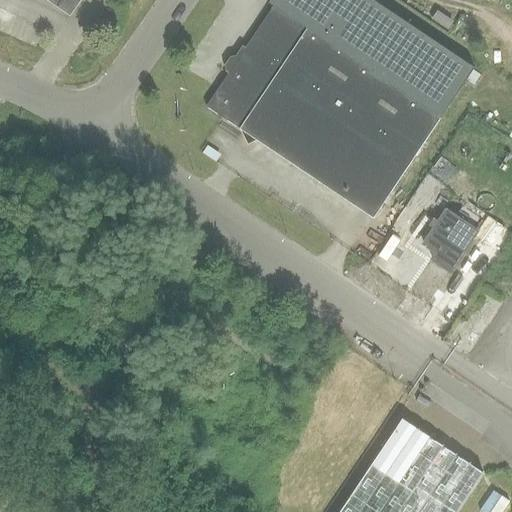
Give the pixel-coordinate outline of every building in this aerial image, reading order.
[(43,0),(70,18),(82,0),(43,0)] [(449,105),(474,68),(372,0),(274,0),(271,5),(273,6),(441,118),(449,105)] [(373,219),(441,118),(273,6),(206,107),(373,219)] [(452,101),(449,105),(511,147),(511,94),(474,69),(473,70),(466,80),(452,101)] [(432,260),(441,265),(450,271),(474,236),(461,228),(464,223),(446,211),(424,244),(437,253),(432,260)] [(379,452),(339,511),(456,511),(483,473),(402,418),(389,437),(385,434),(375,449),(379,452)]
